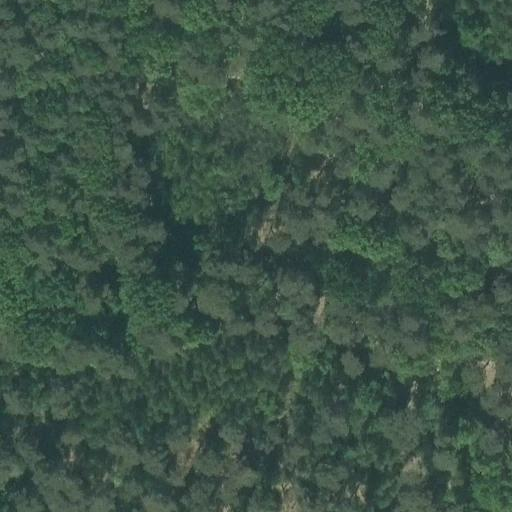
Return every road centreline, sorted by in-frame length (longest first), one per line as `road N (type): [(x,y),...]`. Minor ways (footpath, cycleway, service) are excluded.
road 1 (track): [(0,225),(511,399)]
road 2 (track): [(241,0),(511,115)]
road 3 (track): [(511,384),(497,452),(501,511)]
